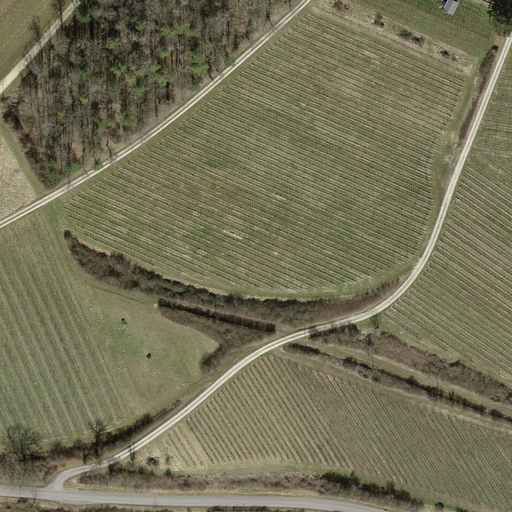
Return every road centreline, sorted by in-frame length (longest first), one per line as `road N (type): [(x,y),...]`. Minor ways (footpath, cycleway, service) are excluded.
road 1 (track): [(511,33),(404,289),(371,313),(293,335),(239,364),(146,441),(68,473),(56,494)]
road 2 (track): [(302,0),(209,92),(97,175),(0,226)]
road 3 (unclassified): [(361,511),(0,489)]
